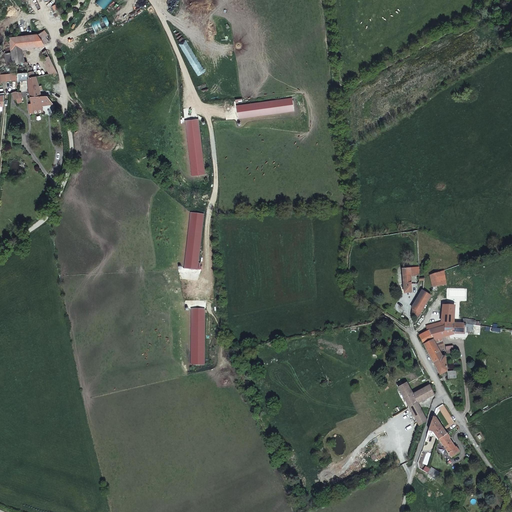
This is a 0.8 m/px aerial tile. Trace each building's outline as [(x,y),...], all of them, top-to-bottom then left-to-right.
[(37,33),(25,34),(18,35),(10,36),(13,63),(16,63),(17,70),(28,69),(26,57),(22,58),(21,47),(45,43),(42,38),(37,33)] [(13,63),(12,48),(5,49),(6,63),(13,63)] [(28,72),(29,82),(30,89),(41,88),(37,71),(33,72),(28,72)] [(12,91),(13,97),(14,99),(16,98),(17,102),(22,101),(21,97),(22,96),(22,94),(21,91),(17,90),(12,91)] [(42,93),(31,94),(32,103),(42,102),(53,101),(53,100),(51,97),(49,94),(47,93),(46,93),(44,93),(42,93)] [(43,110),(42,102),(32,103),(32,111),(43,110)] [(411,273),(415,272),(415,266),(403,267),(403,285),(404,292),(412,291),(411,273)] [(443,283),(439,270),(430,274),(435,286),(443,283)] [(413,307),(420,311),(430,294),(422,289),(412,307),(413,307)] [(418,319),(422,312),(420,311),(413,307),(412,315),(418,319)] [(453,311),(445,308),(441,321),(444,321),(449,322),(453,311)] [(444,325),(429,328),(433,338),(432,339),(435,344),(440,341),(438,336),(452,334),(452,333),(461,332),(460,323),(449,322),(444,321),(444,325)] [(428,328),(418,333),(419,334),(423,342),(432,339),(433,338),(429,328),(428,328)] [(432,339),(423,342),(429,354),(440,373),(447,370),(443,353),(440,354),(435,344),(432,339)] [(400,388),(409,406),(418,424),(426,419),(427,419),(418,401),(433,393),(429,384),(412,392),(407,381),(399,385),(400,388)] [(435,417),(432,416),(428,429),(433,430),(435,433),(438,437),(445,432),(440,424),(435,417)] [(449,436),(446,431),(445,432),(438,437),(450,456),(459,451),(455,445),(454,446),(448,437),(449,436)] [(427,471),(436,477),(439,472),(439,470),(430,465),(427,471)]
